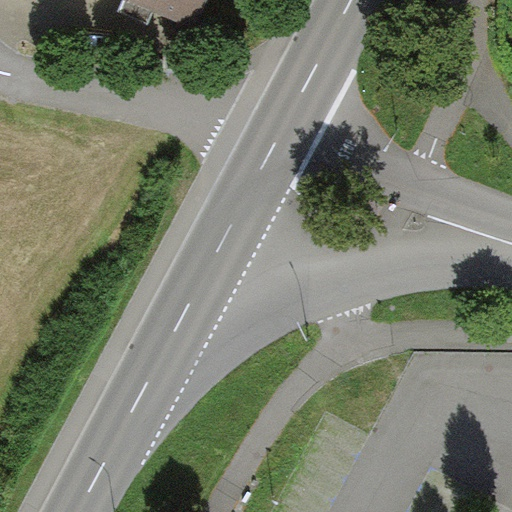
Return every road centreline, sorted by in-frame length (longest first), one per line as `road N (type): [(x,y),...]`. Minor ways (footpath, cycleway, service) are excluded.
road 1 (secondary): [(72,511),(260,160)]
road 2 (residential): [(0,80),(184,128),(260,160)]
road 3 (tertiary): [(511,257),(395,222),(260,160)]
road 4 (secondary): [(352,0),(260,160)]
